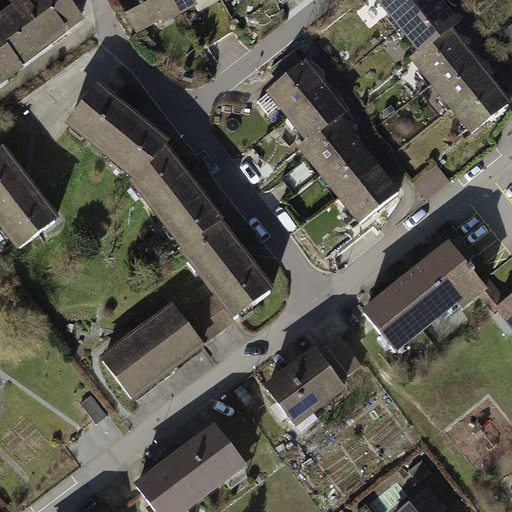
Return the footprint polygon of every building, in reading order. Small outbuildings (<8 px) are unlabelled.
[(0,32),(0,88),(90,19),(75,0),(41,0),(31,9),(0,32)] [(123,0),(142,36),(212,0),(123,0)] [(384,0),(373,9),(470,129),(511,95),(511,86),(500,71),(483,51),(470,34),(456,17),(441,0),(384,0)] [(265,102),(363,222),(409,184),(392,163),(376,143),(362,126),(348,109),(331,88),(311,64),(265,102)] [(195,253),(246,323),(298,287),(266,247),(219,189),(172,133),(142,114),(107,90),(72,129),(141,175),(204,247),(195,253)] [(11,148),(0,157),(0,215),(24,242),(63,208),(11,148)] [(460,247),(372,320),(411,366),(498,293),(460,247)] [(183,304),(106,363),(138,405),(221,342),(219,340),(241,324),(221,298),(194,319),(183,304)] [(511,305),(502,314),(511,326),(511,305)] [(0,350),(12,323),(0,317),(0,350)] [(324,354),(268,394),(295,431),(351,390),(324,354)] [(216,430),(141,491),(158,511),(190,511),(246,466),(216,430)] [(447,511),(434,496),(415,511),(447,511)]
